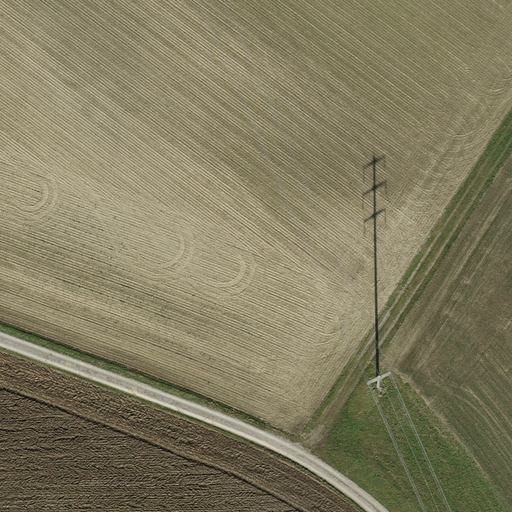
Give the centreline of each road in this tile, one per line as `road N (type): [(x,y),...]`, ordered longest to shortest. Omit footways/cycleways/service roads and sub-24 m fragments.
road 1 (track): [(0,339),(257,434),(354,488),(380,511)]
road 2 (track): [(511,137),(298,455)]
